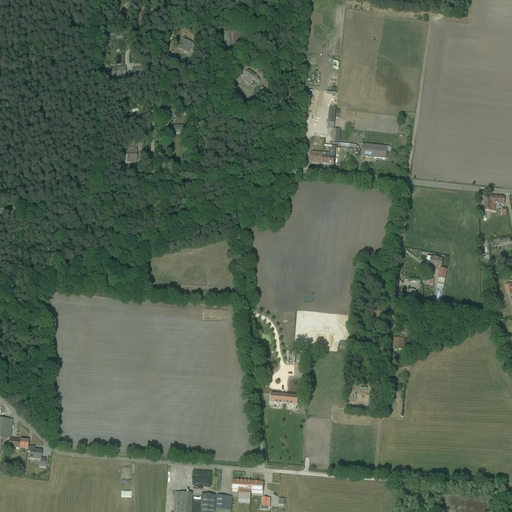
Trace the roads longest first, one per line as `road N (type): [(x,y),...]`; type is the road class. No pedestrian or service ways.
road 1 (unclassified): [(0,401),(64,454),(265,470),(232,181)]
road 2 (track): [(389,353),(430,15)]
road 3 (residential): [(232,181),(306,171),(511,194)]
road 4 (track): [(265,470),(511,489)]
road 5 (residential): [(0,213),(232,181)]
road 6 (track): [(93,0),(97,200)]
road 7 (track): [(155,191),(151,0)]
road 8 (track): [(203,185),(202,0)]
